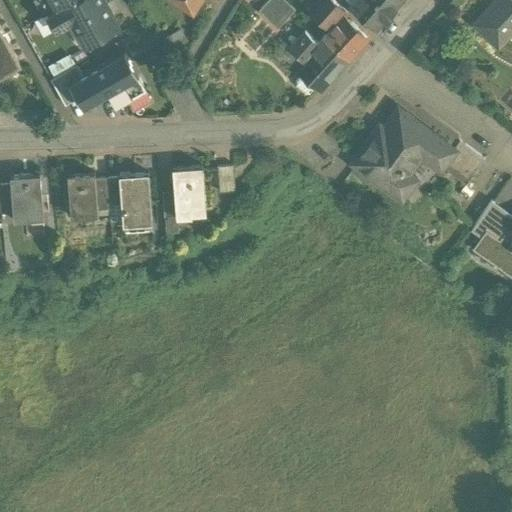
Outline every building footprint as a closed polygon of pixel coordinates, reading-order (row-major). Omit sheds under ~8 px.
[(65,0),(57,5),(47,11),(56,26),(77,15),(89,35),(83,39),(84,40),(117,21),(105,0),(65,0)] [(179,0),(193,9),(198,0),(179,0)] [(295,7),(286,0),(266,0),(258,9),(277,26),(295,7)] [(366,37),(343,15),(346,11),(333,0),(330,0),(329,2),(327,0),(316,0),(308,8),(330,28),(324,34),(348,56),(366,37)] [(399,0),(353,0),(350,4),(375,27),(399,0)] [(511,0),(494,0),(474,23),(494,42),(511,21),(511,0)] [(0,76),(21,65),(0,28),(0,76)] [(324,34),(318,41),(305,29),(289,46),(302,58),(295,66),(302,72),(315,84),(319,88),(348,56),(324,34)] [(146,87),(124,49),(83,72),(69,80),(77,96),(82,105),(107,91),(115,105),(146,87)] [(50,77),(65,102),(77,96),(69,80),(83,72),(77,62),(50,77)] [(315,84),(302,72),(295,79),(296,83),(305,91),(309,91),(315,84)] [(398,107),(376,137),(372,134),(353,161),(401,196),(415,177),(402,169),(418,147),(442,165),(454,148),(454,147),(398,107)] [(484,158),(459,140),(454,147),(454,148),(442,165),(466,183),(484,158)] [(202,161),(172,163),(174,186),(176,211),(206,209),(202,161)] [(231,161),(217,162),(219,187),(233,186),(231,161)] [(94,168),(67,170),(70,213),(97,211),(96,198),(94,174),(94,168)] [(148,168),(118,170),(118,172),(121,199),(123,220),(152,218),(148,168)] [(40,169),(10,172),(10,180),(13,206),(13,217),(43,214),(40,169)] [(118,172),(106,173),(108,197),(109,200),(121,199),(118,172)] [(106,173),(94,174),(96,198),(108,197),(106,173)] [(10,180),(0,180),(0,199),(1,207),(13,206),(10,180)] [(174,186),(162,187),(164,212),(176,211),(174,186)] [(511,214),(491,200),(470,229),(480,236),(503,252),(511,238),(511,214)] [(511,274),(511,238),(503,252),(480,236),(472,248),(511,276),(511,274)]
